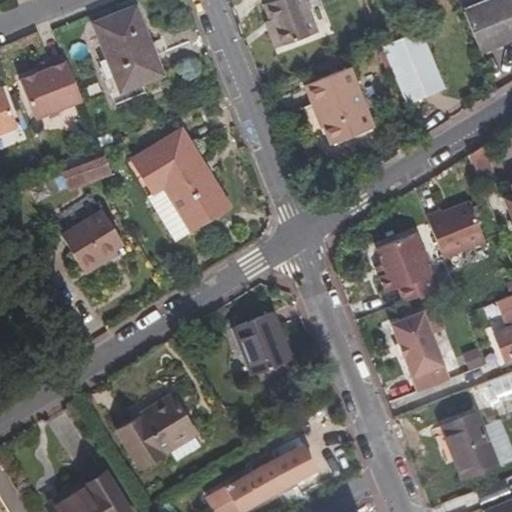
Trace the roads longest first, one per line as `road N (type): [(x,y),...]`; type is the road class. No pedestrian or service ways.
road 1 (residential): [(294,239),(0,425)]
road 2 (residential): [(403,511),(294,239)]
road 3 (residential): [(294,239),(290,211),(203,0)]
road 4 (residential): [(511,105),(294,239)]
